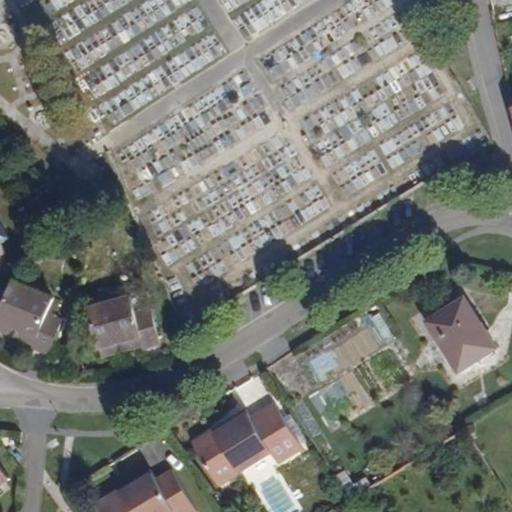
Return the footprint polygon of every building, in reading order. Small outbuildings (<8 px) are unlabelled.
[(503,47),(511,44),(511,27),(510,22),(499,25),(503,47)] [(53,315),(60,301),(25,280),(0,322),(35,344),(34,347),(46,355),(65,322),(53,315)] [(470,358),(506,334),(474,285),(438,309),(470,358)] [(152,309),(136,313),(132,297),(91,308),(104,356),(144,344),(145,347),(161,343),(152,309)] [(285,454),(307,439),(279,395),(256,410),(251,401),(228,417),(231,421),(218,430),(215,425),(198,436),(226,479),(278,444),(285,454)] [(228,417),(215,425),(218,430),(231,421),(228,417)] [(0,432),(0,482),(24,466),(1,432),(0,432)] [(183,463),(167,473),(159,462),(138,476),(140,480),(131,486),(128,482),(104,498),(111,510),(116,507),(119,510),(118,511),(175,511),(186,505),(191,511),(193,511),(208,502),(183,463)] [(356,489),(364,484),(356,470),(347,476),(356,489)] [(138,476),(128,482),(131,486),(140,480),(138,476)]
